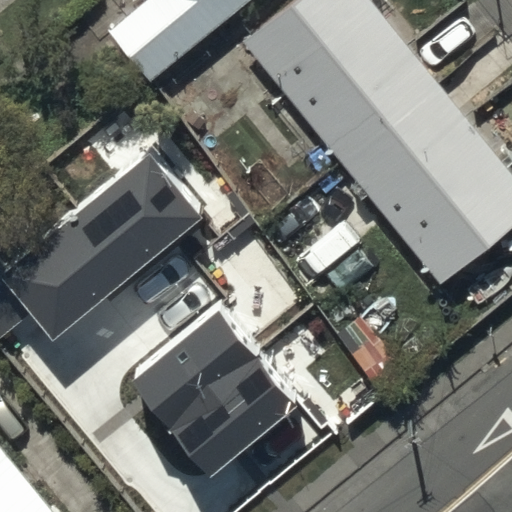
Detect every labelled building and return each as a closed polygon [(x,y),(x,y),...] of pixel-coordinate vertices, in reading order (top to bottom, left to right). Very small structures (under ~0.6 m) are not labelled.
[(111,38),(154,89),(262,0),(154,0),(155,1),(111,38)] [(511,182),(363,0),(304,0),(243,50),(442,294),(511,237),(511,182)] [(5,225),(0,228),(0,336),(23,363),(81,312),(5,225)] [(115,361),(124,372),(103,389),(176,482),(226,442),(215,428),(291,369),(208,263),(158,302),(179,329),(160,344),(151,333),(115,361)] [(0,511),(47,511),(0,454),(0,511)]
